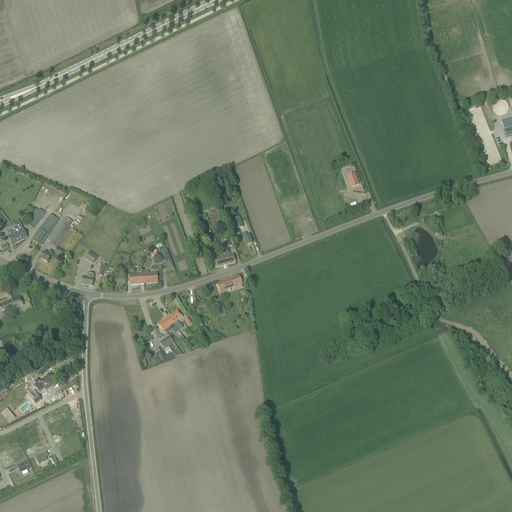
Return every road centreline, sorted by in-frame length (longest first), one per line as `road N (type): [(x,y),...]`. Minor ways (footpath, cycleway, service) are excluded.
road 1 (unclassified): [(511,172),(188,285),(133,296),(87,294)]
road 2 (unclassified): [(98,511),(84,383),(87,294)]
road 3 (secondary): [(214,0),(38,86)]
